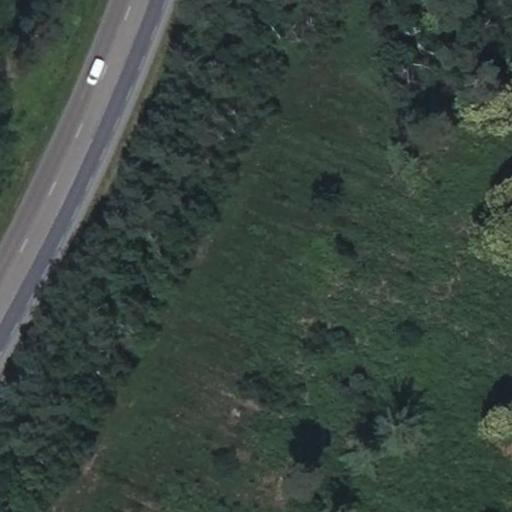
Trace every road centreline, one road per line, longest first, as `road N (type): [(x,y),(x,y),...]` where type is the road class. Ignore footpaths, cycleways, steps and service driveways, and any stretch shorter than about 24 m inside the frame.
road 1 (secondary): [(0,338),(72,201),(157,0)]
road 2 (secondary): [(124,0),(0,273)]
